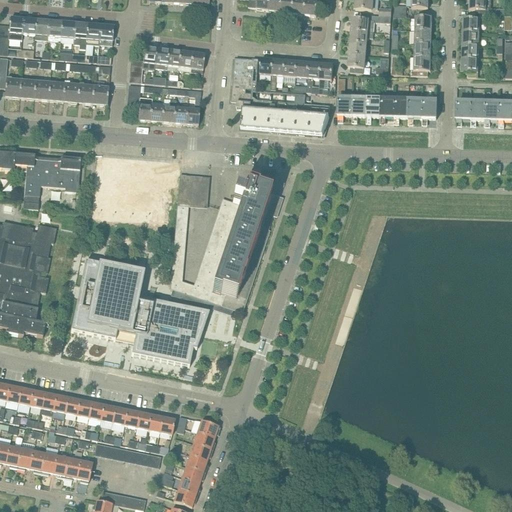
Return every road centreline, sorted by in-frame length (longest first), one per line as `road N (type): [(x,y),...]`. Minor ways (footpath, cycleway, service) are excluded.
road 1 (residential): [(240,410),(328,152)]
road 2 (residential): [(240,410),(0,360)]
road 3 (residential): [(337,0),(327,51),(222,44)]
road 4 (residential): [(445,156),(450,0)]
road 5 (residential): [(130,18),(0,8)]
